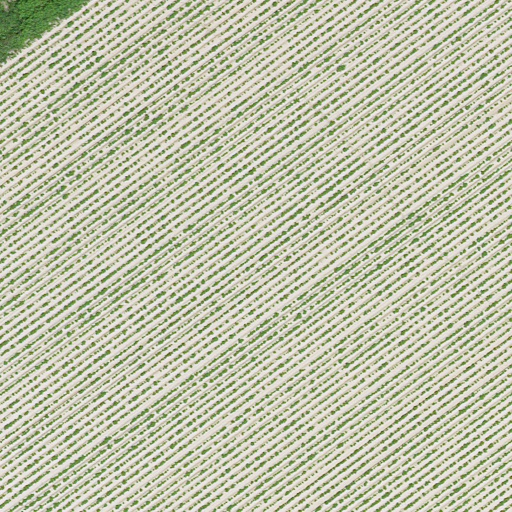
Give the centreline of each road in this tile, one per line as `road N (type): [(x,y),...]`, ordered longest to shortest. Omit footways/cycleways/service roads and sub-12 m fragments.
road 1 (motorway): [(510,0),(0,284)]
road 2 (motorway): [(337,511),(511,414)]
